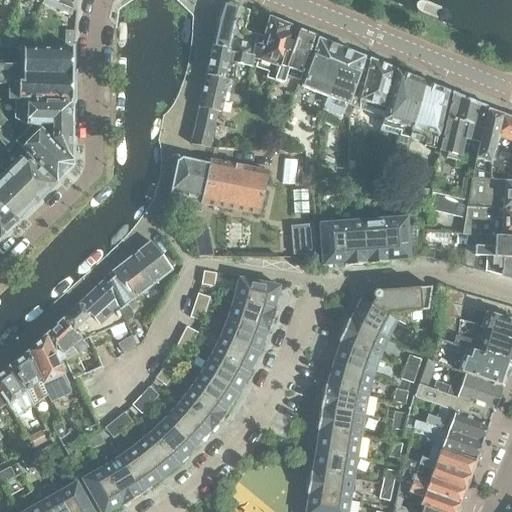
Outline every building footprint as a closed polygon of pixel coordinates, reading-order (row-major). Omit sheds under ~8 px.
[(44,0),(43,2),(42,6),(71,17),(72,11),(73,0),(44,0)] [(219,17),(213,43),(217,44),(217,42),(224,43),(223,48),(228,49),(230,41),(239,43),(241,43),(253,46),(253,45),(261,47),(264,38),(244,32),(249,12),(239,8),(223,3),(219,17)] [(253,45),(253,46),(250,56),(252,56),(252,60),(257,61),(255,68),(268,72),(266,77),(275,80),(284,52),(287,53),(295,31),(270,20),(268,25),(264,38),(261,47),(253,45)] [(64,30),(63,48),(72,48),(74,30),(64,30)] [(315,38),(295,31),(287,53),(284,52),(275,80),(284,82),(287,69),(300,74),(315,38)] [(0,45),(0,48),(14,49),(16,40),(4,37),(0,45)] [(359,110),(360,101),(370,61),(318,40),(303,75),(300,85),(326,96),(323,105),(324,108),(339,114),(343,112),(345,105),(359,110)] [(250,56),(253,46),(241,43),(239,43),(230,41),(228,49),(223,48),(224,43),(217,42),(217,44),(213,43),(206,76),(233,81),(236,64),(251,66),(252,60),(252,56),(250,56)] [(14,100),(72,101),(72,53),(23,52),(22,65),(0,64),(0,85),(5,85),(5,82),(7,82),(7,100),(14,100)] [(395,72),(370,61),(360,101),(359,110),(383,119),(385,109),(395,72)] [(385,109),(383,119),(380,131),(398,136),(396,144),(400,144),(399,150),(405,152),(408,140),(424,83),(395,72),(385,109)] [(222,113),(224,101),(226,93),(226,92),(230,93),(233,81),(206,76),(191,145),(209,148),(217,111),(222,113)] [(424,83),(408,140),(434,148),(447,93),(424,83)] [(226,93),(224,101),(245,105),(247,97),(226,93)] [(476,152),(487,111),(484,110),(484,109),(452,95),(440,149),(448,151),(446,159),(460,162),(464,144),(474,146),(472,152),(476,152)] [(72,126),(72,101),(14,100),(14,118),(26,124),(26,125),(30,125),(40,126),(40,121),(52,121),(52,126),(72,126)] [(487,111),(476,152),(474,159),(490,164),(499,137),(494,135),(501,116),(487,111)] [(0,128),(9,137),(15,132),(10,127),(12,125),(0,113),(0,128)] [(499,137),(490,164),(490,180),(511,181),(511,119),(501,116),(494,135),(499,137)] [(30,125),(14,142),(16,144),(26,154),(56,184),(73,167),(73,162),(72,161),(40,129),(40,126),(30,125)] [(72,126),(52,126),(40,126),(40,129),(72,161),(72,126)] [(0,141),(9,151),(16,144),(14,142),(9,137),(0,128),(0,141)] [(280,135),(276,144),(289,149),(293,140),(280,135)] [(56,184),(26,154),(6,173),(36,203),(56,184)] [(474,159),(471,179),(490,180),(490,164),(474,159)] [(209,164),(182,160),(177,163),(168,206),(200,212),(201,205),(245,213),(259,216),(267,172),(239,166),(210,160),(209,164)] [(0,167),(0,205),(17,222),(36,203),(6,173),(0,167)] [(468,196),(471,179),(463,178),(461,194),(468,196)] [(330,179),(330,187),(347,189),(347,179),(330,179)] [(468,202),(466,207),(511,209),(511,181),(490,180),(471,179),(468,196),(468,198),(468,202)] [(300,187),(300,203),(310,203),(310,187),(300,187)] [(416,188),(415,199),(429,200),(431,190),(416,188)] [(437,213),(441,195),(433,193),(428,211),(437,213)] [(450,198),(441,195),(437,213),(446,215),(450,198)] [(458,200),(450,198),(446,215),(454,217),(458,200)] [(468,202),(458,200),(454,217),(463,219),(464,216),(466,207),(468,202)] [(0,239),(17,222),(0,205),(0,239)] [(511,209),(466,207),(464,216),(465,216),(463,234),(511,237),(511,209)] [(407,218),(384,220),(387,261),(388,261),(410,260),(410,258),(416,257),(418,228),(407,227),(407,218)] [(387,261),(384,220),(363,221),(366,265),(388,263),(388,261),(387,261)] [(366,265),(363,221),(341,223),(344,265),(344,267),(366,265)] [(194,237),(190,225),(189,222),(173,227),(177,242),(194,237)] [(202,222),(190,225),(194,237),(199,256),(210,256),(202,222)] [(344,265),(341,223),(319,224),(322,266),(344,265)] [(310,228),(294,229),(295,254),(312,253),(310,228)] [(451,234),(424,233),(424,242),(450,244),(451,234)] [(511,237),(463,234),(457,234),(456,244),(465,245),(463,257),(460,257),(460,265),(485,272),(511,280),(511,237)] [(115,276),(106,284),(125,323),(131,320),(131,314),(125,307),(172,270),(151,243),(113,273),(115,276)] [(435,250),(422,249),(421,257),(433,259),(435,250)] [(216,274),(204,272),(201,285),(214,288),(216,274)] [(274,310),(274,309),(280,287),(238,279),(234,299),(274,310)] [(104,281),(63,320),(82,341),(90,339),(125,323),(106,284),(104,281)] [(436,299),(436,300),(439,300),(461,307),(465,295),(438,287),(436,299)] [(431,288),(376,292),(375,293),(374,293),(374,294),(373,294),(373,295),(373,296),(373,297),(374,298),(375,299),(371,306),(370,307),(397,322),(411,330),(410,312),(427,311),(431,288)] [(210,298),(198,294),(194,306),(206,311),(210,298)] [(234,299),(228,318),(267,332),(267,333),(269,334),(276,310),(274,309),(274,310),(234,299)] [(361,300),(350,321),(388,340),(397,322),(370,307),(371,306),(361,300)] [(439,300),(434,339),(437,340),(455,346),(459,320),(461,307),(439,300)] [(202,322),(206,311),(194,306),(190,318),(202,322)] [(480,327),(459,320),(455,346),(511,363),(511,358),(511,321),(485,313),(480,327)] [(259,354),(267,333),(267,332),(228,318),(220,337),(259,354)] [(49,333),(65,361),(66,363),(77,357),(88,347),(82,341),(63,320),(49,333)] [(350,321),(348,320),(338,343),(340,344),(340,343),(380,358),(387,342),(388,340),(350,321)] [(186,328),(181,339),(192,345),(198,333),(186,328)] [(424,331),(411,330),(410,342),(422,344),(424,331)] [(65,361),(49,333),(28,353),(47,395),(51,402),(71,393),(59,363),(65,361)] [(117,345),(123,353),(134,346),(130,337),(117,345)] [(249,374),(259,354),(220,337),(211,355),(249,374)] [(192,345),(181,339),(175,350),(186,356),(192,345)] [(455,346),(437,340),(430,362),(465,374),(502,387),(511,363),(455,346)] [(340,343),(340,344),(333,364),(373,377),(379,360),(380,358),(340,343)] [(47,395),(28,353),(9,367),(26,392),(32,405),(32,406),(47,395)] [(211,355),(202,372),(237,395),(249,374),(211,355)] [(417,372),(421,360),(409,356),(405,367),(417,372)] [(180,366),(170,359),(163,369),(173,377),(180,366)] [(372,379),(373,377),(333,364),(327,386),(327,387),(367,396),(372,379)] [(9,367),(0,373),(0,396),(7,405),(13,420),(32,406),(32,405),(26,392),(9,367)] [(417,372),(405,367),(401,380),(413,384),(417,372)] [(166,387),(173,377),(163,369),(155,379),(166,387)] [(237,395),(202,372),(190,389),(224,414),(225,413),(237,395)] [(438,379),(434,390),(456,398),(493,412),(502,387),(465,374),(461,383),(453,380),(452,384),(438,379)] [(456,398),(434,390),(419,385),(415,397),(454,412),(489,424),(493,412),(456,398)] [(327,387),(327,386),(325,386),(320,409),(364,416),(367,399),(367,396),(327,387)] [(149,387),(140,397),(150,406),(159,396),(149,387)] [(190,389),(178,405),(210,432),(209,433),(211,434),(226,414),(225,413),(224,414),(190,389)] [(405,405),(408,393),(395,390),(392,402),(405,405)] [(150,406),(140,397),(132,406),(141,415),(150,406)] [(178,405),(165,420),(195,449),(209,433),(210,432),(178,405)] [(364,416),(320,409),(316,431),(318,432),(319,431),(360,437),(363,419),(364,416)] [(387,412),(386,420),(404,423),(406,415),(387,412)] [(454,412),(447,430),(482,443),(489,424),(454,412)] [(114,421),(123,431),(132,423),(124,413),(114,421)] [(415,425),(417,418),(409,416),(404,434),(413,436),(415,425)] [(447,430),(427,422),(417,418),(415,425),(438,433),(433,447),(439,449),(447,430)] [(165,420),(150,434),(178,465),(195,449),(165,420)] [(404,423),(386,420),(384,429),(402,431),(404,423)] [(123,431),(114,421),(105,429),(113,439),(123,431)] [(59,440),(63,439),(65,429),(62,424),(53,428),(59,440)] [(89,438),(99,433),(96,426),(86,431),(89,438)] [(475,461),(482,443),(447,430),(439,449),(440,449),(475,461)] [(319,431),(318,432),(315,452),(357,459),(360,437),(319,431)] [(47,441),(42,432),(28,438),(33,448),(47,441)] [(70,433),(63,439),(59,440),(63,448),(70,444),(71,446),(77,443),(70,433)] [(99,433),(89,438),(86,439),(90,450),(104,443),(99,433)] [(150,434),(135,446),(160,480),(178,465),(150,434)] [(399,460),(402,445),(392,443),(388,458),(399,460)] [(76,455),(71,446),(70,444),(63,448),(70,459),(76,455)] [(135,446),(118,458),(141,493),(142,493),(160,480),(135,446)] [(53,457),(48,448),(35,454),(40,464),(53,457)] [(440,449),(435,464),(470,476),(475,461),(440,449)] [(357,459),(315,452),(312,473),(353,480),(357,459)] [(406,453),(403,467),(465,490),(470,476),(435,464),(406,453)] [(40,464),(35,454),(22,461),(27,471),(40,464)] [(141,493),(118,458),(101,469),(122,505),(121,506),(122,507),(143,494),(142,493),(141,493)] [(400,482),(426,491),(460,504),(465,490),(403,467),(400,482)] [(15,477),(10,468),(0,472),(0,480),(2,484),(15,477)] [(122,505),(101,469),(82,480),(99,511),(109,511),(121,506),(122,505)] [(393,487),(396,473),(385,470),(382,485),(393,487)] [(312,473),(310,472),(306,495),(308,496),(308,495),(350,501),(353,480),(312,473)] [(67,511),(92,511),(76,483),(57,494),(67,511)] [(389,502),(393,487),(382,485),(379,499),(389,502)] [(426,491),(423,498),(420,506),(423,507),(438,511),(456,511),(460,504),(426,491)] [(67,511),(57,494),(38,504),(42,511),(67,511)] [(308,495),(308,496),(305,511),(348,511),(350,501),(308,495)] [(438,511),(423,507),(421,511),(419,511),(401,507),(403,498),(397,497),(393,511),(438,511)]
